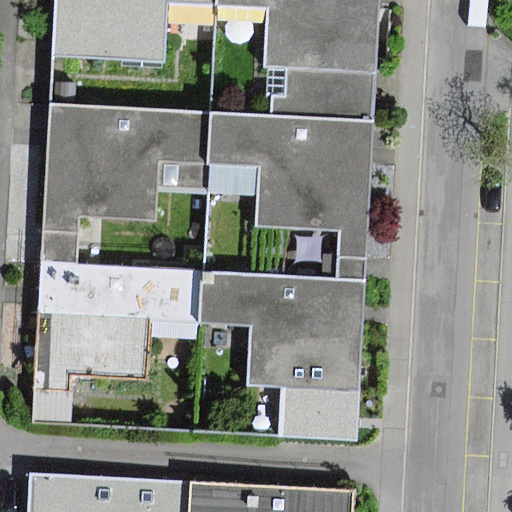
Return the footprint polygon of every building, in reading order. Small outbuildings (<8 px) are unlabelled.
[(216,8),(216,0),(56,0),(54,55),(165,61),(168,5),(216,8)] [(216,0),(216,8),(267,9),(264,68),(272,71),(377,75),(380,0),(216,0)] [(375,120),(377,75),(272,71),(270,115),(375,120)] [(51,105),(45,231),(78,233),(79,217),(157,220),(159,191),(160,165),(208,167),(211,112),(51,105)] [(270,115),(211,112),(208,167),(258,170),(256,204),(255,227),(341,231),(340,258),(368,259),(373,156),(375,120),(270,115)] [(208,193),(208,167),(160,165),(159,191),(208,193)] [(258,170),(208,167),(208,193),(207,202),(256,204),(258,170)] [(45,231),(43,263),(77,266),(78,233),(45,231)] [(197,324),(200,274),(77,266),(43,263),(40,296),(33,389),(71,392),(72,374),(145,379),(150,321),(197,324)] [(365,283),(200,274),(197,324),(252,327),(249,386),(282,388),(359,392),(363,310),(365,283)] [(356,445),(359,392),(282,388),(279,441),(356,445)] [(71,392),(33,389),(31,419),(70,421),(71,392)] [(190,511),(192,481),(29,474),(27,511),(190,511)] [(353,511),(355,490),(192,481),(190,511),(353,511)]
